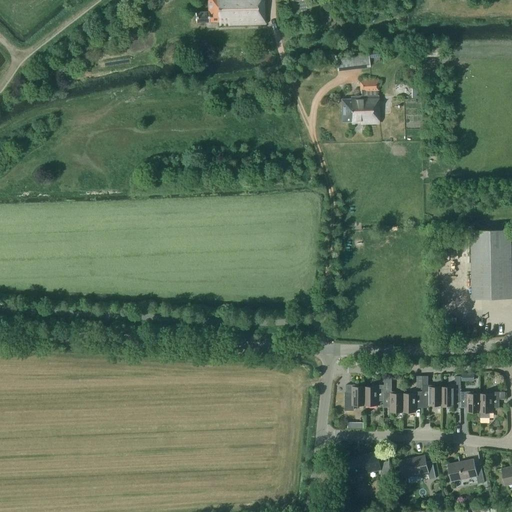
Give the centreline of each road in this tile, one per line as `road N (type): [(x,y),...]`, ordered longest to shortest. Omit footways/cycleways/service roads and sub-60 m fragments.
road 1 (secondary): [(0,333),(330,350)]
road 2 (track): [(272,0),(286,73),(328,175),(322,317)]
road 3 (residential): [(511,445),(321,434)]
road 4 (residential): [(328,368),(510,365)]
road 5 (secondary): [(330,350),(511,345)]
